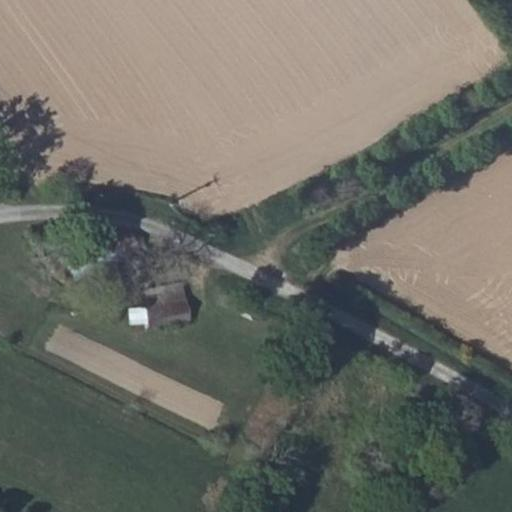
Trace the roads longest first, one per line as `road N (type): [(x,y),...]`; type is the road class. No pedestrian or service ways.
road 1 (unclassified): [(0,218),(65,210),(166,233),(511,413)]
road 2 (track): [(253,279),(288,237),(511,110)]
